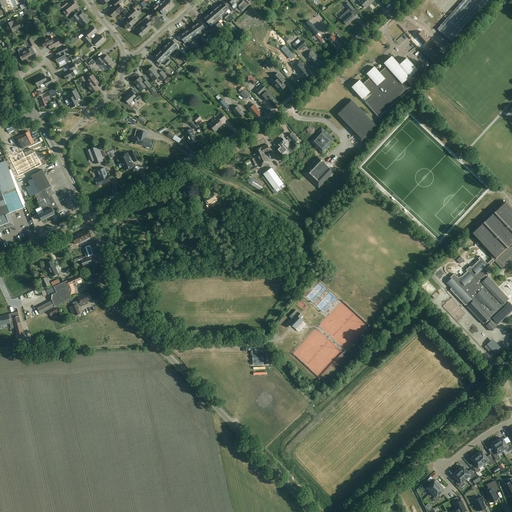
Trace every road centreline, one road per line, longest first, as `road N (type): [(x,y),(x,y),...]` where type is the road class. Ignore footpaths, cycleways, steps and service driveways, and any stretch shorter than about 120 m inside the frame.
road 1 (tertiary): [(87,218),(257,129),(408,0)]
road 2 (unclassified): [(312,511),(112,304),(87,218)]
road 3 (track): [(156,344),(0,348)]
road 4 (unclassified): [(366,511),(474,408)]
road 5 (residential): [(54,148),(117,89),(124,56)]
